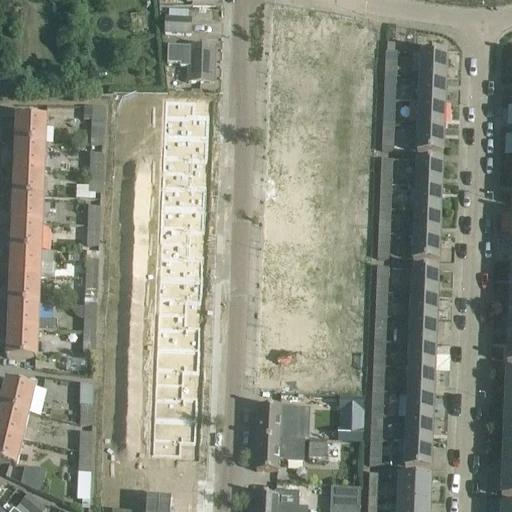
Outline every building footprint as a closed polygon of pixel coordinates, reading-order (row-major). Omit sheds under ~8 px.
[(271,9),(269,69),(306,70),(308,10),(271,9)] [(165,37),(190,38),(191,22),(166,21),(165,37)] [(189,86),(194,86),(214,86),(215,49),(190,48),(190,50),(167,49),(167,66),(181,66),(181,68),(190,68),(189,86)] [(384,80),(396,80),(397,55),(385,55),(384,80)] [(421,56),(420,81),(446,82),(447,57),(421,56)] [(93,77),(90,58),(80,59),(83,78),(93,77)] [(395,105),(396,80),(384,80),(383,104),(395,105)] [(445,107),(446,82),(420,81),(419,106),(445,107)] [(268,86),(265,149),(302,151),(303,134),(299,134),(301,88),(268,86)] [(170,101),(168,137),(211,138),(212,116),(198,115),(198,102),(170,101)] [(383,104),(382,129),(394,129),(395,105),(383,104)] [(418,130),(444,131),(445,107),(419,106),(418,130)] [(103,149),(104,122),(105,111),(84,110),(83,123),(93,123),(92,142),(92,149),(103,149)] [(16,119),(15,146),(45,147),(46,120),(16,119)] [(112,122),(111,134),(122,135),(122,123),(112,122)] [(394,145),(394,129),(382,129),(381,153),(404,154),(405,145),(394,145)] [(443,157),(444,131),(418,130),(417,156),(443,157)] [(111,134),(111,146),(121,147),(122,135),(111,134)] [(168,137),(167,173),(195,174),(196,160),(210,161),(211,138),(168,137)] [(44,174),(45,147),(15,146),(14,173),(44,174)] [(103,149),(92,149),(92,156),(91,176),(102,176),(103,149)] [(381,163),(380,188),(392,188),(393,163),(381,163)] [(416,164),(415,189),(442,190),(443,165),(416,164)] [(264,167),(264,228),(304,228),(304,194),(305,194),(305,167),(264,167)] [(44,174),(14,173),(13,199),(43,201),(44,174)] [(167,173),(166,209),(208,211),(209,188),(195,188),(195,174),(167,173)] [(102,176),(91,176),(91,195),(102,195),(102,176)] [(391,213),(392,188),(380,188),(379,212),(391,213)] [(414,214),(441,215),(442,190),(415,189),(414,214)] [(109,195),(108,207),(119,207),(120,195),(109,195)] [(42,227),(43,201),(13,199),(12,226),(42,227)] [(108,207),(108,219),(119,219),(119,207),(108,207)] [(89,209),(89,229),(100,229),(101,209),(89,209)] [(166,209),(164,245),(193,246),(193,233),(208,233),(208,211),(166,209)] [(345,232),(366,233),(366,212),(346,212),(345,232)] [(390,237),(391,213),(379,212),(378,237),(390,237)] [(441,215),(414,214),(413,238),(440,239),(441,215)] [(41,254),(42,227),(12,226),(11,253),(41,254)] [(100,249),(100,229),(89,229),(88,249),(100,249)] [(389,262),(390,237),(378,237),(377,262),(389,262)] [(439,265),(440,239),(413,238),(413,264),(439,265)] [(286,292),(288,261),(298,261),(299,248),(280,247),(280,240),(262,239),(259,306),(295,307),(295,292),(286,292)] [(346,241),(344,279),(367,281),(370,243),(346,241)] [(164,245),(163,282),(206,283),(206,261),(192,260),(193,246),(164,245)] [(41,254),(11,253),(10,280),(40,281),(41,254)] [(87,255),(87,262),(86,283),(98,283),(99,255),(87,255)] [(67,263),(79,264),(79,256),(68,256),(67,263)] [(106,267),(105,279),(116,280),(117,268),(106,267)] [(376,296),(387,296),(388,271),(377,271),(376,296)] [(412,297),(438,298),(439,273),(413,272),(412,297)] [(105,279),(105,291),(116,292),(116,280),(105,279)] [(54,281),(40,281),(10,280),(9,306),(50,308),(51,294),(53,294),(54,281)] [(163,282),(161,318),(190,319),(190,305),(205,306),(206,283),(163,282)] [(86,301),(86,309),(97,309),(98,283),(86,283),(86,301)] [(387,296),(376,296),(375,320),(387,321),(388,304),(387,296)] [(411,322),(437,323),(438,298),(412,297),(411,322)] [(8,333),(38,334),(57,335),(57,324),(53,324),(53,309),(50,309),(50,308),(9,306),(5,309),(4,319),(8,322),(8,333)] [(362,307),(340,309),(341,316),(362,315),(362,307)] [(85,315),(85,336),(96,336),(97,309),(86,309),(85,315)] [(161,318),(160,354),(203,356),(204,333),(189,333),(190,319),(161,318)] [(387,321),(375,320),(374,345),(386,346),(387,321)] [(436,348),(437,323),(411,322),(410,337),(404,337),(404,336),(394,335),(394,346),(410,347),(436,348)] [(296,325),(259,323),(256,381),(297,383),(298,350),(295,350),(296,325)] [(37,362),(38,334),(8,333),(7,361),(37,362)] [(95,356),(96,336),(85,336),(84,356),(95,356)] [(103,340),(103,352),(113,352),(114,340),(103,340)] [(386,346),(374,345),(373,370),(385,370),(386,346)] [(436,348),(410,347),(409,371),(435,372),(436,348)] [(103,352),(102,364),(113,364),(113,352),(103,352)] [(160,354),(158,390),(187,391),(188,378),(202,378),(203,356),(160,354)] [(385,370),(373,370),(372,394),(384,395),(385,370)] [(435,372),(409,371),(408,396),(434,397),(435,372)] [(0,409),(29,416),(32,403),(35,390),(6,383),(0,408),(0,409)] [(93,430),(93,428),(94,409),(94,387),(81,386),(80,409),(81,409),(80,429),(93,430)] [(158,390),(157,426),(200,428),(201,406),(186,405),(187,391),(158,390)] [(384,395),(372,394),(371,419),(383,420),(384,395)] [(434,397),(408,396),(407,421),(433,422),(434,397)] [(341,400),(340,430),(363,431),(364,401),(341,400)] [(25,431),(29,416),(0,409),(0,437),(22,442),(35,446),(38,434),(25,431)] [(259,409),(258,442),(291,443),(304,444),(305,444),(306,411),(259,409)] [(100,412),(100,424),(111,425),(111,413),(100,412)] [(371,419),(370,444),(382,444),(383,434),(388,434),(389,420),(383,420),(371,419)] [(432,446),(433,422),(407,421),(406,435),(394,435),(393,445),(398,445),(432,446)] [(100,424),(99,436),(110,437),(111,425),(100,424)] [(503,449),(511,449),(511,424),(504,424),(503,449)] [(157,426),(156,463),(184,464),(185,450),(199,451),(200,428),(157,426)] [(80,435),(79,455),(92,456),(93,436),(80,435)] [(0,465),(6,467),(16,469),(22,442),(0,437),(0,465)] [(278,463),(288,463),(288,465),(303,466),(304,444),(291,443),(258,442),(257,474),(278,475),(278,463)] [(341,465),(341,445),(309,444),(309,461),(326,462),(325,464),(341,465)] [(382,444),(370,444),(369,469),(381,470),(382,444)] [(431,472),(432,446),(398,445),(397,455),(405,456),(405,471),(431,472)] [(502,474),(511,474),(511,449),(503,449),(502,474)] [(92,456),(79,455),(79,476),(91,476),(92,456)] [(501,499),(511,499),(511,474),(502,474),(501,499)] [(378,478),(370,477),(369,503),(377,503),(378,478)] [(399,478),(398,504),(430,505),(431,480),(399,478)] [(329,511),(360,511),(361,491),(330,491),(329,511)] [(31,511),(37,505),(28,498),(16,511),(31,511)] [(256,498),(255,511),(306,511),(307,511),(277,510),(277,499),(256,498)] [(376,511),(377,503),(369,503),(368,511),(376,511)]
